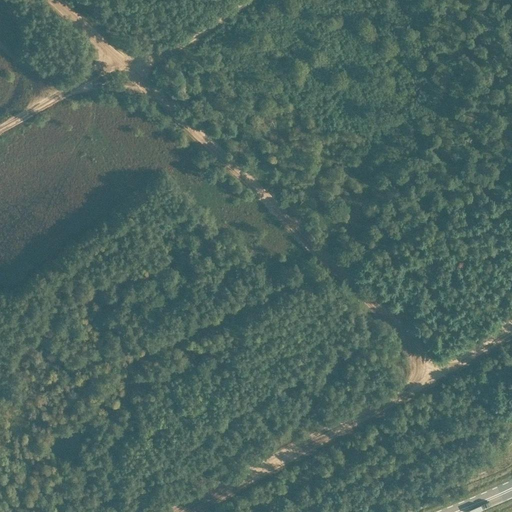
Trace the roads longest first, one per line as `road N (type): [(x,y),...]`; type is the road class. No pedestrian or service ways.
road 1 (track): [(433,380),(424,356),(52,0)]
road 2 (track): [(165,511),(433,380),(511,330)]
road 3 (track): [(245,0),(129,74)]
road 4 (track): [(0,129),(110,55)]
